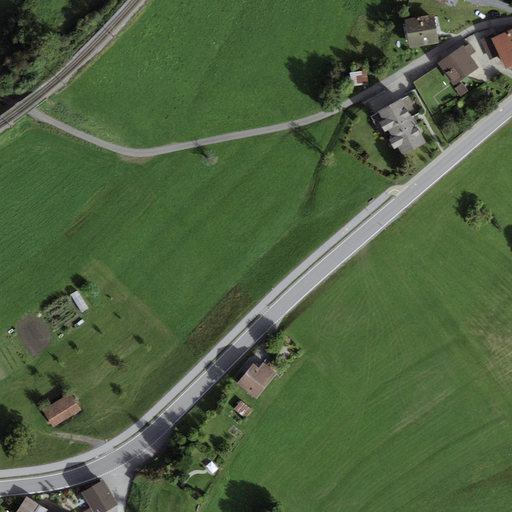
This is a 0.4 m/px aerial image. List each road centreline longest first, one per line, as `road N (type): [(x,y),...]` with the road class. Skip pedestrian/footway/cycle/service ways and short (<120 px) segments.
road 1 (tertiary): [(511,107),(274,313),(150,436),(94,470),(0,489)]
road 2 (track): [(353,101),(298,123),(141,153),(77,134),(0,96)]
